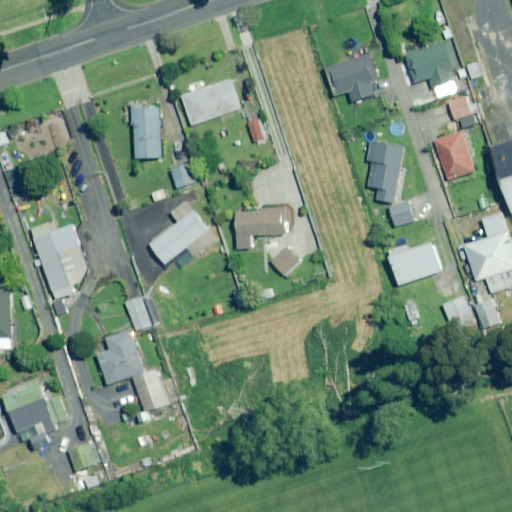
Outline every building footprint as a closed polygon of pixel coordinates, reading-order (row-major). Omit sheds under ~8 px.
[(458,80),(447,41),(407,52),(415,82),(430,78),(432,87),(458,80)] [(378,81),(370,54),(326,68),(335,95),(349,90),(353,101),(375,93),(372,83),(378,81)] [(481,76),(478,63),(468,65),(471,78),(481,76)] [(233,78),(181,94),(191,126),(243,110),(233,78)] [(474,113),(469,95),(449,101),(454,119),(474,113)] [(161,157),(159,107),(132,108),(132,123),(135,123),(136,158),(161,157)] [(258,117),(245,121),(252,143),(265,139),(258,117)] [(511,128),(487,137),(510,205),(511,204),(511,128)] [(475,171),(463,131),(435,140),(447,179),(475,171)] [(403,146),(372,141),(369,160),(373,160),(369,185),(378,187),(377,199),(394,202),(403,146)] [(196,182),(190,163),(170,169),(176,188),(196,182)] [(215,240),(186,201),(172,212),(179,223),(150,244),(165,263),(187,247),(194,255),(215,240)] [(79,214),(74,202),(62,208),(68,219),(79,214)] [(415,220),(410,202),(389,207),(394,226),(415,220)] [(262,211),(235,212),(237,248),(254,247),(253,235),(287,233),(286,224),(292,223),(291,205),(262,207),(262,211)] [(488,217),(486,212),(480,214),(488,238),(465,245),(476,280),(486,277),(491,292),(511,285),(511,276),(510,269),(511,268),(511,246),(501,213),(488,217)] [(56,299),(76,293),(73,285),(81,282),(89,269),(73,224),(55,230),(51,221),(32,228),(56,299)] [(300,260),(285,243),(269,258),(284,275),(300,260)] [(442,271),(433,243),(409,250),(407,245),(389,251),(400,284),(442,271)] [(0,337),(6,338),(9,337),(7,282),(0,281),(0,337)] [(239,289),(226,293),(231,310),(244,306),(239,289)] [(151,326),(141,296),(127,301),(137,331),(151,326)] [(475,326),(463,296),(443,304),(455,334),(475,326)] [(147,372),(131,329),(107,337),(111,349),(100,353),(111,384),(135,376),(148,411),(173,402),(160,367),(147,372)] [(59,429),(56,422),(67,419),(60,401),(48,406),(39,381),(3,394),(21,441),(29,438),(34,451),(53,444),(48,432),(59,429)] [(95,464),(88,439),(66,445),(74,470),(95,464)] [(105,482),(99,466),(80,472),(87,489),(105,482)]
